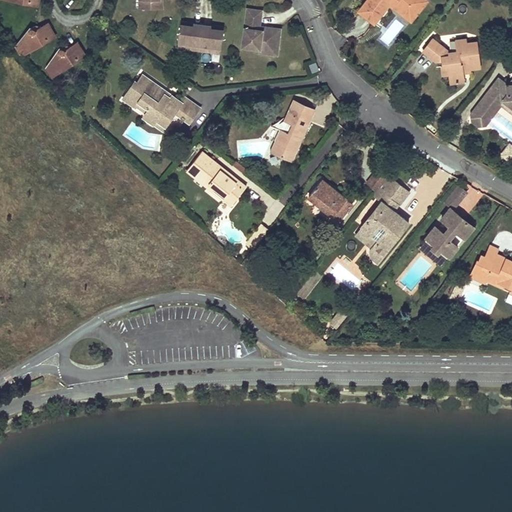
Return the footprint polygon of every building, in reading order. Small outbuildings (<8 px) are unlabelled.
[(143,1),(143,11),(163,11),(163,1),(160,1),(159,0),(139,0),(140,1),(143,1)] [(426,3),(422,0),(368,0),(359,11),(368,18),(371,14),(377,19),(389,5),(392,8),(394,6),(403,13),(404,10),(414,18),(426,3)] [(394,6),(392,8),(411,23),(414,18),(404,10),(403,13),(394,6)] [(279,51),(281,30),(266,28),(265,32),(260,31),(260,28),(262,12),(247,10),(243,48),(260,50),(260,54),(270,55),(270,50),(279,51)] [(377,19),(371,14),(368,18),(374,23),(377,19)] [(33,26),(32,26),(19,44),(26,50),(35,38),(37,38),(38,38),(40,38),(41,38),(42,38),(45,42),(56,36),(48,23),(41,27),(40,26),(39,25),(39,24),(38,24),(36,25),(35,25),(34,26),(33,26)] [(181,24),(179,44),(191,45),(191,51),(209,53),(209,48),(222,49),(224,29),(218,28),(218,31),(203,29),(187,27),(187,24),(181,24)] [(465,40),(461,41),(456,41),(457,52),(450,53),(433,39),(423,52),(436,62),(442,61),(443,67),(448,66),(449,76),(450,83),(463,82),(462,74),(462,71),(471,70),(479,69),(476,43),(465,44),(465,40)] [(63,46),(63,47),(61,47),(49,64),(57,70),(66,57),(68,58),(70,58),(72,57),(76,61),(86,54),(78,43),(71,47),(70,46),(69,45),(67,44),(66,44),(64,45),(63,46)] [(440,67),(441,76),(449,76),(448,66),(443,67),(440,67)] [(174,114),(188,124),(192,119),(187,115),(194,104),(185,98),(181,103),(142,76),(137,84),(135,82),(123,99),(135,108),(137,105),(147,111),(144,115),(142,117),(153,125),(156,120),(165,127),(174,114)] [(511,85),(506,86),(497,79),(485,96),(472,112),(472,119),(479,124),(487,123),(499,107),(502,103),(511,110),(511,109),(511,85)] [(314,109),(295,101),(294,104),(296,107),(300,110),(304,113),(308,113),(312,114),(314,109)] [(502,103),(499,107),(511,116),(511,115),(511,109),(511,110),(502,103)] [(187,115),(192,119),(199,109),(194,104),(187,115)] [(296,107),(294,104),(286,120),(285,119),(272,125),(271,126),(280,130),(274,140),(276,142),(272,150),(282,156),(281,158),(292,161),(293,153),(302,142),(304,133),(307,127),(312,114),(308,113),(304,113),(300,110),(296,107)] [(135,108),(144,115),(147,111),(137,105),(135,108)] [(156,120),(153,125),(162,131),(165,127),(156,120)] [(500,156),(508,162),(511,156),(511,148),(508,146),(500,156)] [(282,156),(272,150),(270,153),(281,158),(282,156)] [(235,199),(245,187),(201,151),(189,167),(195,173),(193,176),(223,200),(228,193),(235,199)] [(195,173),(189,167),(186,170),(193,176),(195,173)] [(388,176),(379,168),(372,177),(381,185),(388,176)] [(409,193),(388,176),(381,185),(375,192),(373,195),(381,202),(376,209),(376,214),(371,215),(362,226),(362,233),(372,235),(379,226),(384,226),(388,229),(385,233),(379,240),(376,244),(372,249),(370,251),(371,258),(377,263),(389,248),(389,244),(393,243),(409,222),(395,211),(409,193)] [(381,185),(372,177),(366,184),(375,192),(381,185)] [(344,213),(352,204),(322,179),(308,197),(332,216),(338,209),(344,213)] [(449,209),(452,212),(467,195),(457,186),(443,204),(449,209)] [(235,199),(228,193),(223,200),(230,205),(235,199)] [(344,213),(338,209),(332,216),(338,221),(344,213)] [(461,221),(458,218),(459,217),(452,212),(449,209),(441,220),(449,227),(442,236),(433,229),(422,243),(445,262),(456,248),(447,240),(454,231),(463,239),(472,228),(463,220),(461,221)] [(261,224),(255,231),(246,244),(253,250),(262,238),(269,230),(261,224)] [(362,226),(355,235),(372,249),(376,244),(362,233),(362,226)] [(379,226),(372,235),(379,240),(385,233),(380,233),(379,226)] [(498,250),(490,246),(485,257),(499,265),(503,257),(496,254),(498,250)] [(499,265),(485,257),(476,276),(486,280),(487,277),(506,286),(508,283),(511,285),(511,260),(503,257),(499,265)] [(487,277),(486,280),(511,292),(509,294),(511,294),(511,285),(508,283),(506,286),(487,277)] [(449,297),(455,300),(461,286),(455,283),(449,297)]
